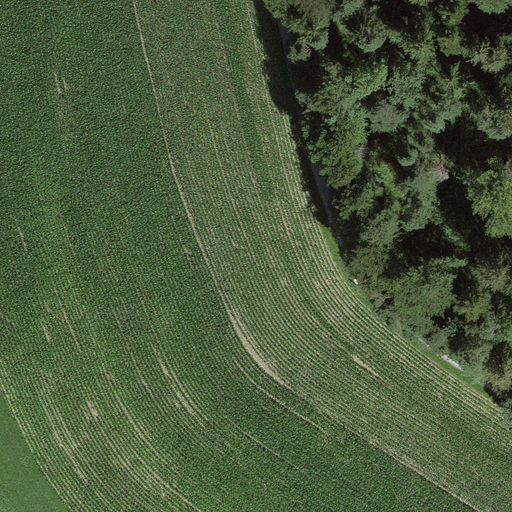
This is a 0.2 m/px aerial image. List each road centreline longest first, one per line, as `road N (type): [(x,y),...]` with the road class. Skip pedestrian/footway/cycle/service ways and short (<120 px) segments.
road 1 (track): [(511,394),(407,324),(358,264),(326,193),(282,0)]
road 2 (track): [(338,0),(359,102),(397,185),(454,243),(511,274)]
